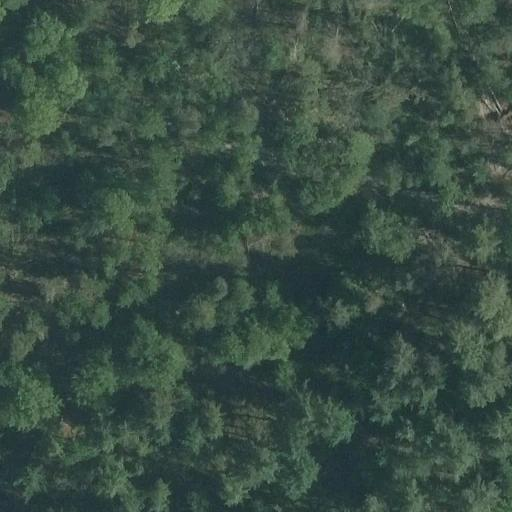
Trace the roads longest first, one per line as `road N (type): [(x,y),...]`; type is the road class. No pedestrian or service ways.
road 1 (track): [(511,215),(508,191),(454,216),(0,66)]
road 2 (unknown): [(461,0),(495,197)]
